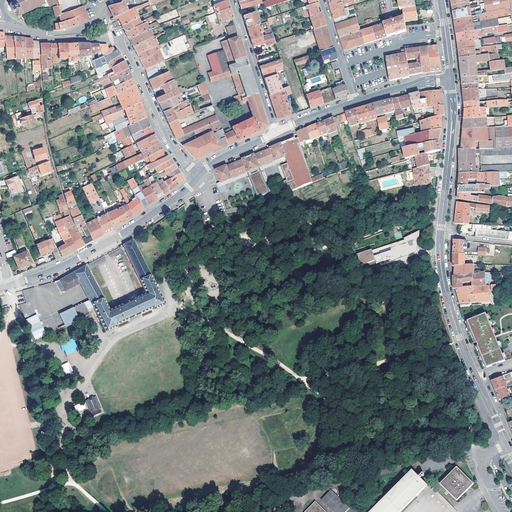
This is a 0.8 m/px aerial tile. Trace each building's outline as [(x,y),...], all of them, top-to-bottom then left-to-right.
[(24,14),(44,4),(45,4),(43,0),(9,0),(11,2),(10,2),(9,4),(10,5),(9,5),(12,11),(13,11),(14,12),(15,13),(16,12),(16,13),(18,17),(24,14)] [(113,18),(128,11),(123,0),(120,2),(120,3),(108,6),(111,13),(111,14),(113,18)] [(128,11),(113,18),(111,19),(112,22),(118,19),(122,26),(139,18),(138,17),(135,11),(150,4),(150,5),(161,0),(147,0),(148,1),(128,11)] [(216,13),(229,9),(226,0),(212,0),(214,5),(211,6),(213,13),(216,13)] [(245,0),(238,2),(241,9),(249,7),(261,3),(260,0),(245,0)] [(271,0),(260,0),(261,3),(263,9),(266,8),(274,5),(271,0)] [(402,9),(415,7),(414,0),(398,0),(400,9),(402,9)] [(479,15),(510,9),(508,0),(484,0),(486,11),(472,14),(471,10),(453,13),(454,18),(454,19),(454,21),(472,17),(479,15)] [(342,4),(341,2),(329,5),(332,12),(344,9),(342,4)] [(307,10),(309,16),(318,13),(315,3),(305,6),(306,10),(307,10)] [(471,10),(475,9),(475,8),(478,7),(478,5),(470,7),(470,3),(452,7),(452,8),(453,13),(471,10)] [(75,17),(78,25),(87,21),(82,6),(61,14),(59,7),(53,7),(56,17),(60,16),(62,23),(66,21),(75,17)] [(403,15),(404,22),(417,21),(415,7),(402,9),(403,15)] [(177,9),(155,18),(158,25),(159,27),(180,18),(177,9)] [(219,23),(232,19),(229,9),(216,13),(219,23)] [(334,20),(346,16),(344,9),(332,12),(334,20)] [(480,21),(488,19),(497,18),(511,15),(510,9),(479,15),(480,21)] [(255,12),(243,16),(247,28),(257,24),(259,24),(255,12)] [(309,16),(313,29),(326,26),(321,12),(318,13),(309,16)] [(383,24),(387,37),(393,35),(406,31),(404,22),(403,15),(402,15),(402,18),(387,23),(385,24),(384,20),(382,21),(383,24)] [(69,28),(78,25),(75,17),(66,21),(69,28)] [(455,27),(456,28),(473,24),(472,22),(472,17),(454,21),(455,24),(455,27)] [(125,32),(146,23),(145,23),(145,21),(141,22),(139,18),(122,26),(125,32)] [(357,18),(336,25),(340,38),(362,31),(357,18)] [(511,21),(511,19),(497,21),(497,19),(481,22),(482,26),(477,27),(477,30),(507,25),(511,24),(511,21)] [(59,30),(69,28),(66,21),(62,23),(60,23),(58,24),(59,30)] [(261,37),(272,33),(270,28),(268,21),(265,22),(268,29),(265,30),(266,33),(261,34),(260,33),(262,32),(260,28),(259,28),(257,24),(247,28),(251,40),(261,37)] [(472,22),(473,24),(474,31),(477,30),(477,27),(482,26),(481,22),(476,23),(476,22),(472,22)] [(146,23),(125,32),(129,39),(149,30),(159,27),(158,25),(156,26),(155,23),(147,27),(146,23)] [(234,24),(226,27),(228,35),(237,33),(234,24)] [(372,28),(376,41),(382,39),(387,37),(383,24),(372,28)] [(473,24),(456,28),(456,30),(457,35),(474,31),(473,24)] [(474,31),(457,35),(457,36),(457,39),(458,43),(474,41),(478,40),(477,35),(494,32),(494,34),(507,32),(507,31),(508,31),(507,25),(477,30),(474,31)] [(326,26),(313,29),(317,40),(329,36),(326,26)] [(362,31),(366,44),(368,44),(376,41),(372,28),(362,31)] [(149,30),(129,39),(133,47),(153,37),(149,30)] [(170,30),(156,36),(158,39),(171,33),(170,30)] [(362,31),(340,38),(344,51),(358,47),(366,44),(362,31)] [(261,37),(263,44),(265,46),(275,43),(274,42),(272,33),(261,37)] [(165,58),(190,50),(188,42),(187,43),(184,35),(169,40),(170,45),(161,48),(165,58)] [(267,126),(238,36),(221,42),(224,52),(231,50),(233,59),(228,61),(229,65),(221,68),(216,55),(208,58),(212,71),(208,73),(212,83),(220,80),(218,76),(230,71),(231,76),(232,76),(233,80),(240,78),(245,95),(241,97),(241,98),(240,99),(234,101),(237,107),(243,104),(243,103),(247,101),(253,118),(232,128),(232,129),(230,130),(230,129),(222,133),(226,144),(227,145),(237,140),(238,141),(241,139),(249,135),(259,131),(259,130),(267,126)] [(317,40),(320,51),(333,47),(329,36),(317,40)] [(6,52),(7,59),(14,59),(13,37),(4,37),(5,40),(5,42),(4,42),(5,47),(6,52)] [(24,59),(23,38),(13,37),(14,59),(15,59),(24,59)] [(153,37),(133,47),(137,55),(157,46),(153,37)] [(253,47),(263,44),(261,37),(251,40),(253,47)] [(32,58),(32,42),(32,39),(23,38),(24,59),(32,58)] [(458,49),(459,50),(475,48),(474,41),(458,43),(458,47),(458,49)] [(40,55),(46,55),(47,61),(51,61),(49,44),(39,44),(40,55)] [(49,44),(51,61),(52,68),(54,68),(54,63),(60,62),(59,59),(58,44),(49,44)] [(58,44),(59,59),(69,58),(67,44),(58,44)] [(69,62),(79,61),(79,58),(77,44),(67,44),(69,58),(69,62)] [(105,63),(102,56),(101,51),(91,55),(88,44),(81,44),(77,44),(79,58),(91,57),(93,65),(94,69),(95,70),(105,63)] [(98,44),(88,44),(91,55),(101,51),(98,44)] [(98,44),(101,51),(102,56),(117,50),(113,47),(108,49),(107,45),(98,44)] [(164,61),(157,46),(137,55),(145,69),(155,65),(164,61)] [(441,71),(438,46),(433,47),(430,47),(428,48),(432,72),(441,71)] [(475,48),(459,50),(459,55),(459,57),(460,59),(477,57),(477,51),(482,51),(483,56),(490,55),(492,55),(490,46),(485,47),(475,48)] [(333,47),(320,51),(320,52),(322,61),(329,59),(330,61),(336,59),(333,47)] [(432,72),(428,48),(420,49),(422,73),(432,72)] [(406,51),(410,76),(412,76),(413,75),(419,74),(422,73),(420,49),(406,51)] [(117,50),(102,56),(105,63),(95,70),(97,75),(102,73),(108,70),(106,64),(113,61),(121,56),(117,50)] [(221,68),(229,65),(228,61),(233,59),(231,50),(224,52),(216,55),(221,68)] [(410,76),(406,51),(397,52),(398,56),(402,78),(408,76),(410,76)] [(493,72),(505,69),(504,61),(499,62),(498,54),(492,55),(490,55),(491,61),(493,72)] [(47,61),(46,55),(40,55),(41,69),(52,68),(51,61),(47,61)] [(121,56),(113,61),(106,64),(108,70),(111,68),(113,72),(107,75),(109,78),(127,69),(123,59),(121,56)] [(307,56),(294,60),(296,66),(309,61),(307,56)] [(386,58),(390,81),(395,80),(402,78),(398,56),(386,58)] [(462,79),(478,77),(482,77),(484,77),(487,76),(486,72),(479,73),(478,63),(477,57),(460,59),(460,66),(461,70),(461,73),(461,75),(462,79)] [(262,73),(282,66),(280,60),(279,60),(260,67),(262,73)] [(39,62),(32,62),(32,71),(40,71),(40,67),(39,62)] [(153,90),(160,87),(161,89),(163,89),(165,94),(156,98),(158,103),(159,103),(179,94),(188,90),(187,89),(186,90),(185,88),(182,90),(181,88),(177,89),(174,84),(176,84),(176,83),(176,82),(176,81),(175,80),(174,80),(173,80),(172,80),(168,72),(159,76),(155,65),(145,69),(149,80),(149,82),(150,84),(153,90)] [(264,79),(279,74),(278,71),(283,69),(282,66),(262,73),(264,79)] [(118,79),(121,84),(121,85),(132,79),(132,78),(127,69),(109,78),(111,83),(118,79)] [(230,71),(218,76),(220,80),(231,76),(230,71)] [(81,73),(70,77),(70,79),(71,84),(82,80),(81,73)] [(494,81),(511,78),(511,73),(506,75),(495,76),(493,76),(494,81)] [(279,74),(264,79),(269,95),(281,91),(281,89),(283,88),(279,74)] [(463,85),(478,85),(478,77),(462,79),(461,79),(462,79),(462,81),(462,85),(463,85)] [(245,95),(240,78),(233,80),(240,99),(241,98),(241,97),(245,95)] [(120,93),(135,85),(132,79),(121,85),(118,86),(120,93)] [(348,95),(343,80),(341,81),(342,86),(336,88),(332,89),(335,100),(348,95)] [(198,86),(202,96),(208,94),(204,83),(198,86)] [(125,109),(141,101),(137,92),(135,85),(120,93),(117,95),(121,105),(110,109),(101,113),(102,115),(92,118),(93,122),(103,118),(120,111),(125,109)] [(112,87),(102,91),(106,99),(110,98),(115,95),(117,95),(120,93),(118,86),(112,89),(112,88),(112,87)] [(290,115),(284,96),(291,93),(289,86),(283,88),(281,89),(281,91),(269,95),(277,119),(283,117),(286,116),(290,115)] [(331,87),(318,91),(317,88),(313,90),(314,92),(305,95),(310,108),(318,106),(330,101),(335,100),(332,89),(331,87)] [(434,91),(419,93),(420,100),(426,100),(427,108),(434,107),(443,106),(443,98),(442,90),(434,91)] [(479,90),(463,90),(463,92),(464,101),(465,103),(479,102),(479,90)] [(414,94),(409,95),(412,106),(415,115),(418,114),(417,110),(427,108),(426,100),(420,100),(419,93),(414,94)] [(163,112),(187,100),(188,100),(187,98),(182,101),(179,94),(159,103),(163,112)] [(208,94),(202,96),(204,102),(207,102),(209,107),(213,106),(208,94)] [(401,98),(398,98),(401,109),(406,108),(407,111),(410,111),(409,107),(412,106),(409,95),(405,97),(404,97),(401,98)] [(104,100),(94,104),(89,106),(92,113),(97,110),(98,111),(112,104),(110,98),(106,99),(104,100)] [(394,99),(393,100),(395,112),(396,117),(396,120),(404,118),(401,109),(398,98),(394,99)] [(31,109),(36,108),(39,107),(38,102),(42,101),(42,99),(29,103),(31,109)] [(175,113),(190,106),(187,100),(163,112),(169,123),(176,120),(177,120),(175,113)] [(387,101),(382,102),(385,114),(395,112),(393,100),(387,101)] [(141,101),(125,109),(120,111),(122,115),(127,126),(146,118),(141,101)] [(378,103),(374,105),(376,117),(385,114),(382,102),(378,103)] [(370,106),(366,107),(370,121),(372,129),(373,135),(377,134),(373,120),(377,119),(376,117),(374,105),(370,106)] [(80,106),(67,110),(69,114),(81,110),(80,106)] [(177,120),(193,112),(192,111),(191,108),(190,106),(175,113),(177,120)] [(444,113),(443,106),(434,107),(434,111),(435,118),(442,116),(445,115),(444,113)] [(361,108),(356,110),(360,124),(370,121),(366,107),(361,108)] [(480,108),(465,110),(465,112),(465,113),(464,120),(486,118),(485,108),(480,108)] [(345,113),(350,127),(360,124),(356,110),(349,111),(345,113)] [(127,126),(122,115),(120,111),(103,118),(107,125),(113,122),(117,131),(127,126)] [(341,123),(347,120),(344,113),(338,115),(341,123)] [(419,122),(430,119),(429,116),(421,118),(420,114),(418,114),(415,115),(416,119),(411,120),(412,124),(419,122)] [(32,116),(20,120),(22,126),(33,122),(32,119),(32,116)] [(176,139),(194,132),(201,129),(212,124),(218,121),(216,116),(181,130),(176,120),(169,123),(176,139)] [(441,122),(442,116),(435,118),(430,119),(419,122),(422,133),(441,130),(441,122)] [(388,128),(387,123),(386,120),(386,117),(377,119),(380,131),(388,128)] [(127,126),(117,131),(122,140),(128,137),(132,135),(150,126),(146,118),(127,126)] [(329,120),(324,122),(328,134),(328,135),(338,131),(333,118),(329,120)] [(486,118),(464,120),(464,122),(463,130),(487,128),(486,118)] [(226,144),(222,133),(218,121),(212,124),(214,130),(211,132),(219,148),(225,145),(226,144)] [(320,123),(317,125),(320,136),(320,137),(328,134),(324,122),(320,123)] [(204,135),(211,132),(214,130),(212,124),(201,129),(202,131),(204,135)] [(311,127),(308,128),(311,139),(311,140),(320,136),(317,125),(311,127)] [(150,126),(132,135),(136,143),(154,135),(150,126)] [(511,147),(511,126),(509,126),(487,128),(488,141),(490,141),(491,149),(511,147)] [(297,132),(298,140),(301,141),(311,139),(308,128),(301,131),(297,132)] [(487,128),(463,130),(463,132),(462,140),(462,143),(488,141),(487,128)] [(362,132),(363,138),(373,135),(372,129),(362,132)] [(439,139),(441,130),(422,133),(415,134),(404,136),(406,148),(417,145),(423,144),(438,141),(439,139)] [(190,139),(189,137),(191,136),(195,134),(194,132),(176,139),(182,146),(190,142),(190,139)] [(204,135),(212,151),(216,149),(217,149),(219,148),(211,132),(204,135)] [(140,152),(158,143),(154,135),(136,143),(140,152)] [(204,135),(190,142),(182,146),(194,160),(203,155),(205,154),(212,151),(204,135)] [(132,145),(128,137),(122,140),(126,148),(131,146),(132,145)] [(288,142),(282,145),(277,152),(298,184),(310,179),(301,141),(298,140),(288,142)] [(440,148),(438,141),(423,144),(426,153),(438,150),(440,150),(440,148)] [(488,141),(462,143),(462,147),(461,150),(462,151),(476,150),(476,146),(480,145),(480,149),(491,149),(490,141),(488,141)] [(148,156),(162,149),(158,143),(140,152),(141,154),(122,163),(125,168),(127,167),(144,159),(149,157),(148,156)] [(216,170),(221,182),(221,183),(248,172),(258,197),(262,195),(263,198),(269,196),(268,193),(269,192),(259,167),(277,152),(282,145),(281,144),(270,148),(270,149),(254,156),(254,155),(248,157),(243,160),(227,167),(226,166),(216,170)] [(406,148),(402,148),(405,158),(416,156),(419,155),(417,145),(406,148)] [(126,158),(135,154),(131,146),(126,148),(122,150),(126,158)] [(462,151),(461,150),(459,150),(460,165),(460,174),(477,174),(477,171),(476,171),(475,153),(481,153),(481,155),(491,156),(511,154),(511,147),(491,149),(480,149),(476,150),(462,151)] [(46,159),(44,148),(33,151),(36,162),(46,159)] [(366,158),(363,148),(357,149),(360,159),(366,158)] [(20,150),(27,169),(31,168),(24,149),(20,150)] [(147,165),(165,156),(162,149),(148,156),(149,157),(144,159),(147,165)] [(419,155),(416,156),(419,168),(429,165),(426,153),(419,155)] [(154,168),(169,159),(167,155),(165,156),(147,165),(150,170),(154,168)] [(164,169),(174,164),(170,159),(169,159),(154,168),(157,173),(164,169)] [(340,171),(348,167),(345,161),(337,164),(340,171)] [(28,174),(39,170),(41,175),(51,172),(47,162),(31,168),(27,169),(28,172),(27,172),(28,174)] [(122,163),(110,169),(112,174),(125,168),(122,163)] [(174,164),(164,169),(166,174),(177,169),(174,164)] [(481,173),(485,173),(499,173),(511,172),(511,164),(481,166),(481,173)] [(419,168),(414,169),(414,185),(429,184),(429,165),(419,168)] [(177,169),(166,174),(169,179),(180,174),(177,169)] [(477,174),(460,174),(459,176),(459,180),(459,187),(477,186),(485,185),(485,173),(481,173),(477,174)] [(499,173),(485,173),(485,185),(485,186),(491,186),(493,186),(496,186),(499,186),(499,173)] [(174,181),(177,185),(182,180),(180,174),(169,179),(171,183),(174,181)] [(5,180),(7,185),(8,184),(11,194),(21,191),(22,190),(17,176),(5,180)] [(162,195),(155,183),(153,179),(151,176),(147,178),(151,186),(150,186),(158,198),(159,197),(162,195)] [(128,181),(136,194),(140,192),(137,186),(133,178),(128,181)] [(158,198),(150,186),(151,186),(147,178),(144,180),(147,188),(142,190),(139,185),(137,186),(140,192),(148,204),(152,201),(158,198)] [(171,183),(169,179),(163,182),(169,191),(172,189),(177,185),(174,181),(171,183)] [(155,183),(162,195),(164,194),(169,191),(163,182),(161,180),(155,183)] [(114,229),(105,215),(105,214),(101,216),(95,201),(99,200),(92,184),(89,185),(83,188),(97,219),(104,234),(109,231),(114,229)] [(477,186),(459,187),(458,192),(458,199),(493,204),(493,198),(479,196),(479,197),(471,196),(472,193),(485,193),(485,189),(491,189),(491,186),(485,186),(485,185),(477,186)] [(123,188),(120,190),(126,203),(130,201),(123,188)] [(76,204),(71,193),(70,191),(64,194),(65,197),(67,203),(71,201),(73,205),(76,204)] [(137,197),(143,208),(144,207),(148,204),(140,192),(136,194),(137,197)] [(62,195),(58,197),(59,200),(56,201),(58,208),(61,207),(66,205),(64,199),(62,195)] [(137,212),(143,208),(137,197),(126,204),(132,215),(137,212)] [(498,205),(511,207),(511,198),(508,198),(499,197),(498,205)] [(501,208),(458,202),(457,208),(456,220),(455,224),(469,225),(471,207),(476,209),(476,211),(500,214),(501,208)] [(72,218),(81,215),(76,204),(73,205),(68,207),(69,209),(69,211),(72,218)] [(121,207),(127,218),(128,218),(132,215),(126,204),(121,207)] [(24,213),(39,207),(38,205),(33,206),(19,212),(21,214),(24,213)] [(127,218),(121,207),(105,215),(114,229),(120,225),(128,221),(127,218)] [(75,225),(80,223),(85,231),(88,230),(85,225),(81,215),(72,218),(75,225)] [(71,220),(69,216),(65,218),(62,219),(66,228),(73,226),(71,220)] [(104,234),(97,219),(85,225),(88,230),(92,240),(97,238),(104,234)] [(38,242),(30,221),(28,222),(36,243),(38,242)] [(84,245),(74,225),(73,226),(66,228),(76,249),(78,248),(81,247),(84,245)] [(511,232),(508,232),(489,230),(477,229),(476,232),(476,237),(502,240),(511,240),(511,232)] [(87,236),(82,238),(85,244),(92,240),(88,230),(85,231),(87,236)] [(383,262),(384,264),(412,255),(415,253),(417,251),(419,236),(419,233),(404,239),(404,241),(357,256),(360,266),(375,261),(376,264),(383,262)] [(52,238),(46,241),(41,243),(37,245),(36,245),(40,256),(52,251),(56,259),(60,257),(52,238)] [(60,280),(64,291),(80,283),(89,300),(84,302),(88,309),(93,307),(105,331),(117,326),(116,324),(152,308),(153,310),(165,304),(161,296),(133,240),(123,245),(126,252),(146,293),(109,310),(92,277),(86,265),(60,280)] [(467,241),(454,240),(454,252),(454,254),(463,255),(463,249),(467,249),(467,241)] [(32,263),(27,251),(26,252),(25,248),(19,251),(20,254),(14,257),(19,269),(32,263)] [(15,250),(5,254),(7,258),(16,254),(15,250)] [(463,255),(454,254),(453,261),(453,267),(455,267),(465,266),(465,255),(463,255)] [(454,277),(472,274),(481,273),(481,271),(474,272),(474,264),(465,266),(455,267),(455,274),(454,277)] [(481,273),(472,274),(472,282),(472,287),(486,286),(485,273),(481,273)] [(472,274),(454,277),(453,277),(453,286),(453,289),(456,289),(463,288),(462,284),(472,282),(472,274)] [(64,291),(60,280),(54,282),(60,293),(64,291)] [(486,303),(488,303),(488,301),(490,301),(489,289),(491,289),(491,290),(494,292),(496,292),(496,285),(486,286),(472,287),(463,288),(456,289),(457,291),(461,304),(486,302),(486,303)] [(80,319),(74,306),(59,313),(65,327),(80,319)] [(38,314),(26,319),(34,340),(46,335),(38,314)] [(477,346),(486,368),(505,361),(486,314),(467,321),(476,344),(478,343),(479,345),(477,346)] [(69,362),(61,365),(66,374),(73,371),(69,362)] [(496,391),(506,387),(507,387),(504,379),(506,378),(509,386),(511,385),(511,372),(496,379),(497,380),(492,381),(494,386),(496,391)] [(508,400),(511,398),(511,395),(510,396),(506,387),(496,391),(498,395),(500,399),(506,397),(507,400),(508,400)] [(100,408),(95,397),(85,401),(88,407),(90,412),(91,412),(99,408),(100,408)] [(507,400),(501,402),(502,405),(503,406),(510,403),(511,402),(511,406),(507,409),(509,414),(511,414),(511,415),(511,398),(508,400),(507,400)] [(474,484),(457,467),(441,484),(458,500),(474,484)] [(401,511),(417,496),(428,485),(419,476),(412,470),(370,511),(401,511)] [(458,511),(459,511),(420,474),(419,476),(428,485),(455,511),(458,511)] [(345,511),(350,508),(332,490),(322,499),(334,511),(345,511)] [(404,511),(418,498),(417,496),(401,511),(404,511)] [(327,511),(316,501),(304,511),(327,511)]
